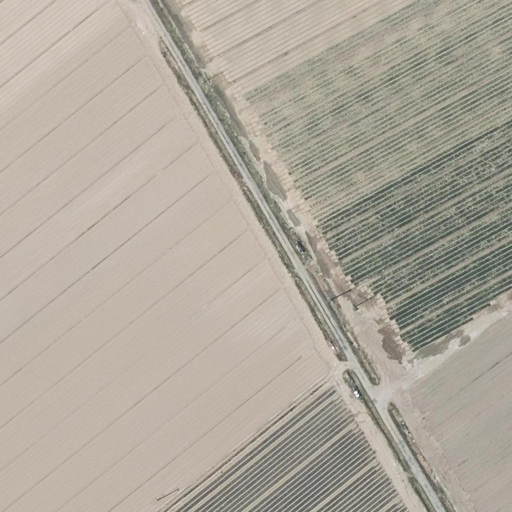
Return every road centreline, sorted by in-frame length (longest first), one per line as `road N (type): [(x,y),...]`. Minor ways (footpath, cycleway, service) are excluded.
road 1 (track): [(447,511),(145,0)]
road 2 (track): [(380,399),(511,302)]
